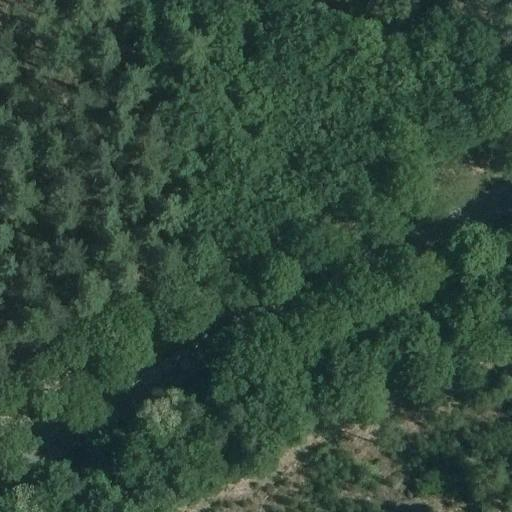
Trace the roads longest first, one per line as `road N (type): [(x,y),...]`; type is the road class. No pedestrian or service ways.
road 1 (primary): [(0,480),(364,265),(511,199)]
road 2 (track): [(511,270),(235,387),(33,511)]
road 3 (track): [(230,0),(511,87)]
